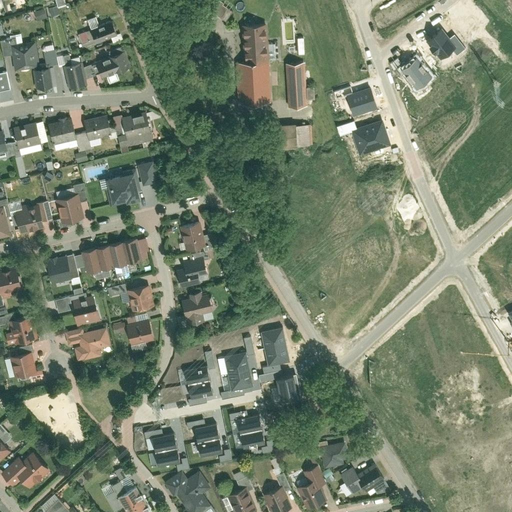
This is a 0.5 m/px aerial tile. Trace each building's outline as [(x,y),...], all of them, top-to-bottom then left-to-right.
[(53,16),(61,13),(59,5),(50,8),(53,16)] [(35,11),(37,20),(48,17),(45,7),(35,11)] [(114,21),(92,29),(97,43),(119,35),(114,21)] [(242,23),(245,61),(269,59),(266,21),(242,23)] [(450,36),(442,26),(426,39),(441,57),(452,48),(457,54),(466,47),(454,33),(450,36)] [(38,39),(11,43),(15,69),(42,65),(38,39)] [(131,65),(126,51),(99,61),(104,75),(131,65)] [(432,76),(416,57),(402,69),(417,88),(432,76)] [(272,101),(269,59),(245,61),(236,62),(239,104),(272,101)] [(305,60),(286,61),(290,107),(309,106),(305,60)] [(83,61),(66,65),(70,87),(88,84),(83,61)] [(53,66),(34,68),(37,88),(56,85),(53,66)] [(309,98),(316,98),(315,85),(308,86),(309,98)] [(377,106),(371,85),(346,93),(353,114),(377,106)] [(152,131),(148,110),(123,116),(128,136),(152,131)] [(112,133),(108,114),(86,119),(90,138),(112,133)] [(77,138),(72,117),(50,122),(55,143),(77,138)] [(390,143),(383,119),(357,127),(355,119),(337,125),(340,134),(352,130),(359,153),(390,143)] [(38,122),(15,126),(20,147),(42,142),(38,122)] [(285,123),(285,144),(313,145),(313,123),(285,123)] [(5,129),(0,130),(0,151),(9,149),(5,129)] [(139,163),(141,169),(144,184),(160,181),(155,159),(139,163)] [(147,196),(144,184),(141,169),(138,170),(137,167),(122,170),(122,173),(108,177),(110,186),(107,186),(111,205),(128,201),(128,203),(144,199),(143,197),(147,196)] [(56,198),(62,222),(85,217),(79,193),(56,198)] [(16,208),(21,232),(46,227),(40,202),(16,208)] [(0,237),(12,235),(5,206),(0,206),(0,237)] [(200,220),(180,225),(186,249),(206,245),(200,220)] [(82,251),(88,273),(144,259),(139,237),(126,240),(123,241),(98,247),(95,248),(82,251)] [(201,273),(209,270),(204,250),(190,254),(192,260),(184,262),(185,267),(178,269),(183,285),(202,280),(201,273)] [(49,282),(72,277),(67,255),(44,261),(49,282)] [(19,265),(0,269),(0,292),(24,287),(19,265)] [(109,285),(110,293),(128,290),(126,282),(109,285)] [(155,305),(151,284),(128,289),(133,310),(155,305)] [(212,291),(182,297),(186,316),(189,315),(191,323),(203,321),(201,313),(216,310),(212,291)] [(72,300),(78,324),(102,318),(96,294),(72,300)] [(155,337),(150,317),(137,320),(136,314),(126,316),(128,322),(126,323),(131,343),(155,337)] [(39,338),(33,315),(10,321),(16,344),(39,338)] [(112,343),(107,325),(78,333),(79,335),(68,337),(70,344),(80,342),(81,346),(76,347),(79,360),(103,354),(101,346),(112,343)] [(263,329),(270,362),(290,358),(284,325),(263,329)] [(254,382),(247,349),(225,354),(232,386),(254,382)] [(33,350),(9,356),(15,378),(38,372),(33,350)] [(191,396),(213,392),(207,363),(185,367),(191,396)] [(295,372),(278,376),(282,398),(300,395),(295,372)] [(259,412),(238,416),(244,445),(265,440),(259,412)] [(217,421),(195,426),(201,454),(223,449),(217,421)] [(174,431),(153,435),(159,464),(180,460),(174,431)] [(0,435),(0,460),(12,449),(0,435)] [(322,449),(325,466),(344,463),(344,459),(348,459),(345,442),(328,444),(329,447),(322,449)] [(50,468),(34,451),(24,460),(20,456),(2,472),(14,485),(23,477),(31,486),(50,468)] [(354,493),(364,487),(366,491),(386,479),(376,463),(359,474),(354,465),(342,472),(354,493)] [(178,492),(191,511),(200,511),(212,504),(203,491),(211,485),(200,470),(190,477),(184,468),(165,481),(174,495),(178,492)] [(316,477),(297,486),(307,508),(327,499),(316,477)] [(283,483),(264,492),(272,511),(280,511),(294,506),(283,483)] [(139,484),(119,495),(128,511),(154,511),(152,508),(144,492),(139,484)] [(246,485),(227,494),(235,511),(252,511),(258,510),(246,485)]
